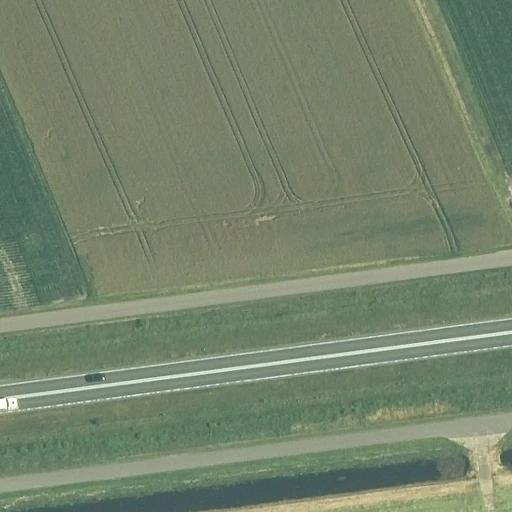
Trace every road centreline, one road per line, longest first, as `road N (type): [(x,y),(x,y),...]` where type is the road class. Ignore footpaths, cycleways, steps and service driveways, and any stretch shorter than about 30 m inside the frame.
road 1 (unclassified): [(511,257),(0,325)]
road 2 (unclassified): [(511,420),(0,486)]
road 3 (trunk): [(0,400),(511,334)]
